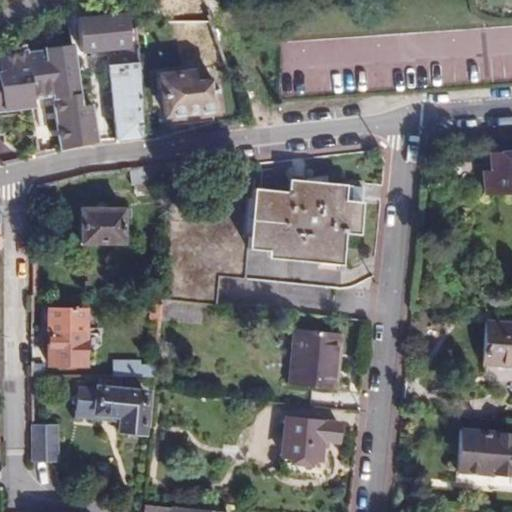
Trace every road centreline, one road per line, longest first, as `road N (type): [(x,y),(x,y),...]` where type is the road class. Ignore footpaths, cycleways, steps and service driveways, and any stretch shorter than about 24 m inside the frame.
road 1 (residential): [(408,120),(10,176)]
road 2 (residential): [(10,176),(16,472),(26,483),(107,511)]
road 3 (residential): [(408,120),(370,511)]
